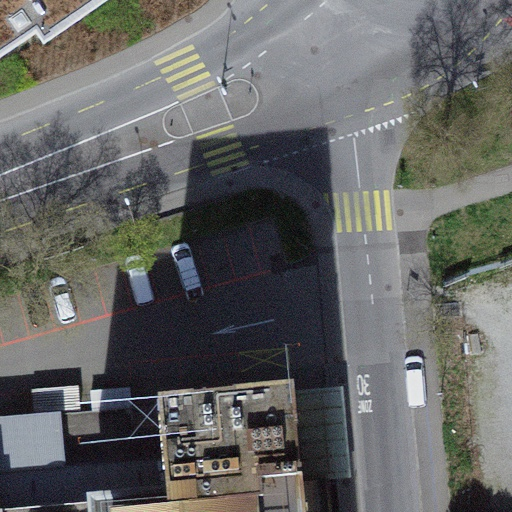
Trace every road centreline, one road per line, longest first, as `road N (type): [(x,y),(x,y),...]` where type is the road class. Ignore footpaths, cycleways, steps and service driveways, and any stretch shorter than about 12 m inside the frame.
road 1 (residential): [(345,47),(390,511)]
road 2 (tertiary): [(345,47),(257,91),(0,191)]
